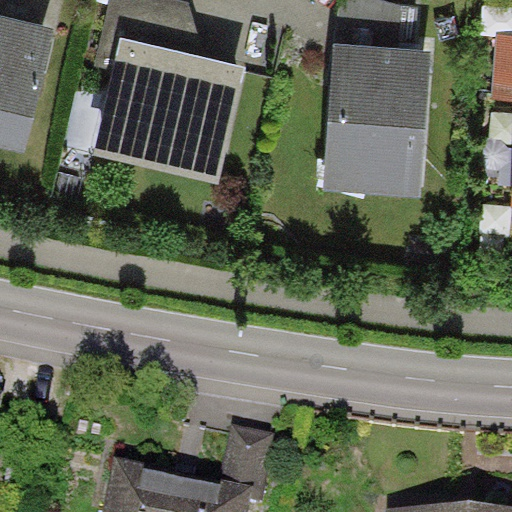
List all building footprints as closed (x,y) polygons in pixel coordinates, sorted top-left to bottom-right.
[(189,1),(184,0),(112,0),(95,67),(113,71),(121,38),(206,57),(189,1)] [(387,0),(340,0),(336,44),(416,50),(419,7),(387,0)] [(0,14),(0,146),(25,152),(54,26),(0,14)] [(511,36),(497,35),(492,98),(511,99),(511,36)] [(206,57),(121,38),(113,71),(94,150),(220,180),(247,68),(206,57)] [(336,44),(335,44),(323,191),(420,199),(432,52),(416,50),(336,44)] [(232,426),(221,482),(253,488),(251,497),(262,499),(275,434),(232,426)] [(221,482),(115,460),(104,511),(247,511),(251,497),(253,488),(221,482)]
